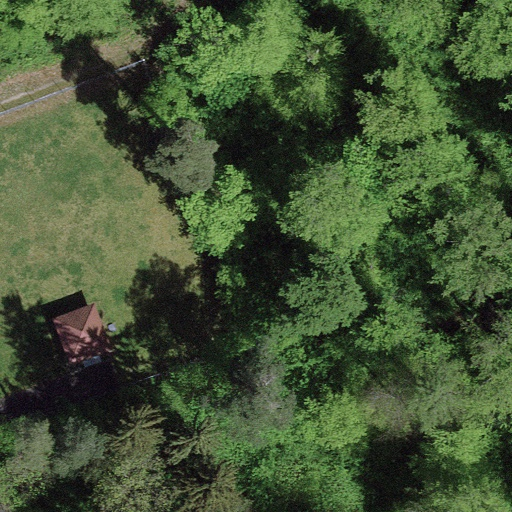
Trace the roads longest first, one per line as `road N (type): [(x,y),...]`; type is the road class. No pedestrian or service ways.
road 1 (track): [(0,420),(217,345)]
road 2 (track): [(187,16),(0,89)]
